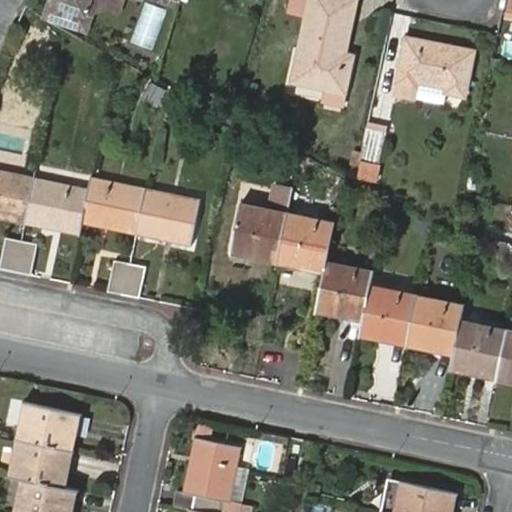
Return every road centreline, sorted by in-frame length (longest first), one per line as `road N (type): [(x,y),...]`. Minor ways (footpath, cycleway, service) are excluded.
road 1 (residential): [(162,385),(511,459)]
road 2 (residential): [(0,353),(162,385)]
road 3 (residential): [(135,511),(162,385)]
